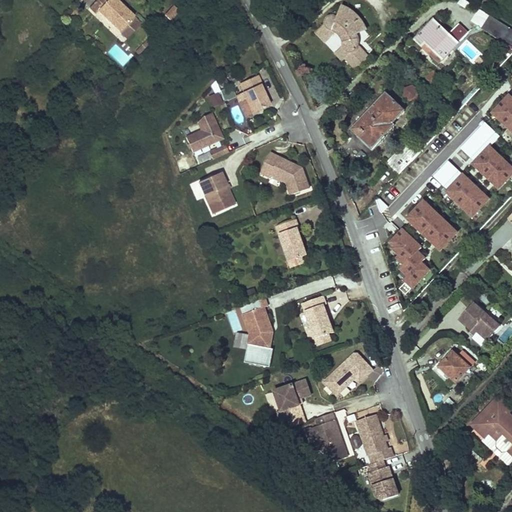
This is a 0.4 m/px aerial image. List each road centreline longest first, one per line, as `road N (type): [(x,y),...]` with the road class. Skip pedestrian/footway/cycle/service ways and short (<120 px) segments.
road 1 (residential): [(248,0),(308,115),(352,230),(439,480),(443,511)]
road 2 (unknown): [(505,92),(359,254)]
